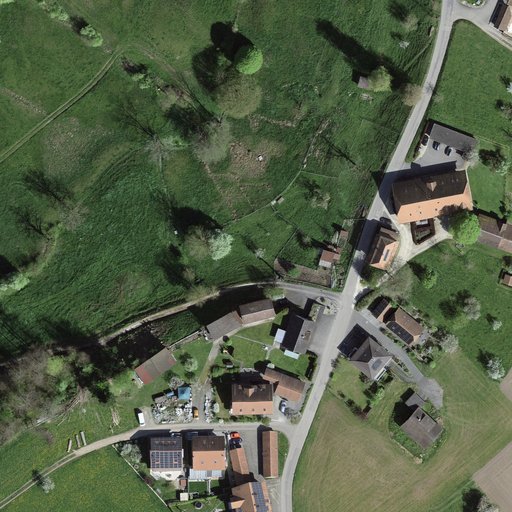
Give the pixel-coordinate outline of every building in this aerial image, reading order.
[(437,127),(430,144),(471,160),(477,142),(437,127)] [(468,177),(402,191),(408,218),(473,204),(468,177)] [(511,228),(484,218),(476,240),(511,254),(511,228)] [(397,241),(382,235),(372,260),(388,265),(397,241)] [(330,253),(324,251),(322,260),(329,261),(330,253)] [(245,306),(248,322),(277,316),(273,300),(245,306)] [(384,321),(394,308),(385,301),(375,314),(384,321)] [(426,330),(402,310),(388,327),(412,347),(426,330)] [(231,313),(213,324),(220,337),(239,326),(231,313)] [(316,323),(298,317),(288,344),(307,350),(316,323)] [(394,358),(375,342),(360,360),(379,376),(394,358)] [(146,362),(153,373),(174,359),(167,349),(146,362)] [(310,385),(270,370),(267,377),(284,383),(280,393),(303,402),(310,385)] [(488,388),(473,375),(464,385),(479,398),(488,388)] [(274,386),(232,386),(232,411),(274,411),(274,386)] [(424,410),(408,428),(432,448),(447,430),(424,410)] [(264,463),(264,469),(264,476),(264,479),(277,479),(276,436),(263,437),(263,441),(263,449),(264,457),(264,463)] [(193,441),(193,469),(223,469),(223,441),(213,441),(206,441),(193,441)] [(150,442),(151,469),(182,469),(181,442),(169,442),(164,442),(150,442)] [(243,450),(232,452),(238,486),(250,484),(249,480),(247,471),(246,464),(245,459),(244,452),(243,450)] [(270,511),(265,486),(235,493),(238,511),(270,511)]
